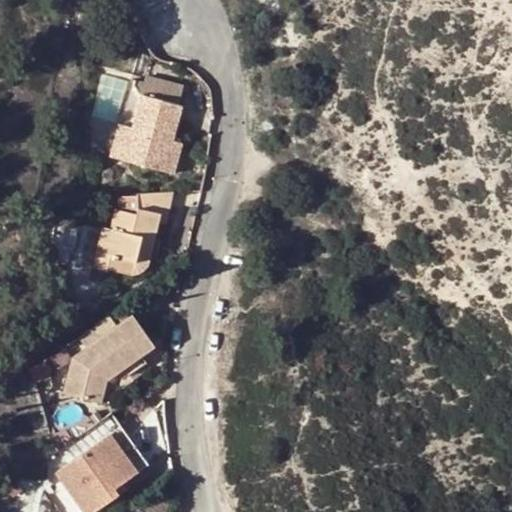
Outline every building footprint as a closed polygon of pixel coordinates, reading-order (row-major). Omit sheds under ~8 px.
[(142,96),(134,129),(124,163),(166,174),(174,141),(183,106),(142,96)] [(111,159),(124,163),(134,129),(120,126),(111,159)] [(184,144),(174,141),(166,174),(176,176),(184,144)] [(168,193),(121,195),(123,211),(115,209),(110,229),(102,228),(95,254),(117,259),(115,268),(135,271),(136,264),(148,267),(151,254),(157,256),(161,241),(155,239),(159,224),(161,215),(169,216),(168,193)] [(161,215),(159,224),(167,226),(169,216),(161,215)] [(117,259),(95,254),(91,269),(107,273),(108,270),(134,276),(135,271),(115,268),(117,259)] [(87,349),(74,359),(65,394),(101,404),(107,382),(154,347),(133,316),(103,337),(87,349)] [(78,338),(87,349),(103,337),(95,325),(78,338)] [(121,426),(55,474),(83,511),(94,511),(118,495),(113,489),(138,471),(149,463),(121,426)] [(143,478),(138,471),(113,489),(118,495),(143,478)]
